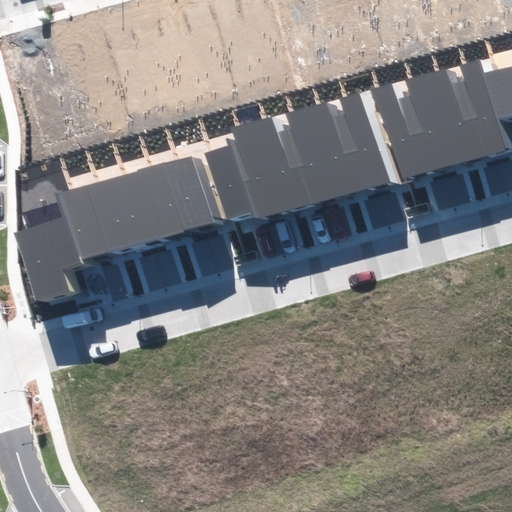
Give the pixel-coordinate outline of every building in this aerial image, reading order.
[(488,56),(462,63),(491,155),(509,150),(499,120),(507,118),(492,71),(488,56)] [(462,63),(437,71),(465,163),(491,155),(462,63)] [(511,65),(492,71),(507,118),(511,116),(511,65)] [(437,71),(411,79),(440,171),(465,163),(437,71)] [(411,79),(375,90),(404,182),(440,171),(411,79)] [(368,88),(345,95),(372,185),(396,177),(368,88)] [(345,95),(320,102),(347,192),(372,185),(345,95)] [(320,102),(292,110),(318,200),(347,192),(320,102)] [(292,110),(265,118),(292,208),(318,200),(292,110)] [(231,128),(236,145),(258,218),(292,208),(265,118),(231,128)] [(236,145),(207,153),(229,227),(258,218),(236,145)] [(199,150),(179,157),(200,225),(221,219),(199,150)] [(151,165),(172,234),(200,225),(179,157),(151,165)] [(125,173),(146,242),(172,234),(151,165),(125,173)] [(95,183),(116,251),(146,242),(125,173),(95,183)] [(65,216),(80,262),(116,251),(95,183),(58,194),(65,216)] [(80,262),(65,216),(15,233),(37,310),(79,297),(72,274),(83,271),(80,262)]
